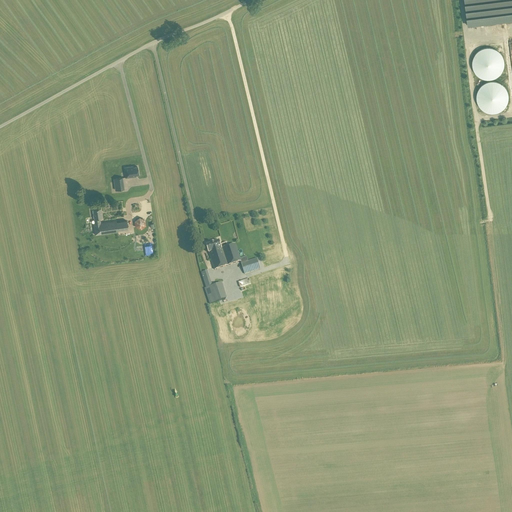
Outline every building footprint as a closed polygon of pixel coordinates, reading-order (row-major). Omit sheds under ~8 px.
[(511,0),(465,0),(468,25),(511,20),(511,0)] [(495,105),(502,107),(507,91),(502,89),(501,92),(497,90),(495,95),(494,94),(493,98),(497,100),(495,105)] [(133,167),(133,166),(124,167),(126,177),(136,176),(136,175),(139,175),(137,167),(133,167)] [(115,190),(124,189),(123,177),(113,179),(115,190)] [(93,224),(95,235),(118,232),(118,231),(128,230),(127,221),(117,223),(116,221),(101,223),(100,218),(102,218),(101,208),(93,210),(94,219),(95,219),(96,224),(93,224)] [(141,229),(146,226),(145,220),(139,217),(134,221),(135,227),(141,229)] [(252,247),(250,239),(234,244),(233,242),(229,243),(230,246),(227,247),(226,244),(221,245),(219,241),(206,245),(209,253),(215,270),(241,262),(245,274),(260,269),(257,259),(248,262),(247,257),(240,259),(238,252),(252,247)] [(210,279),(207,271),(201,273),(204,281),(210,279)] [(284,297),(277,274),(249,283),(248,280),(238,283),(246,310),(284,297)]
